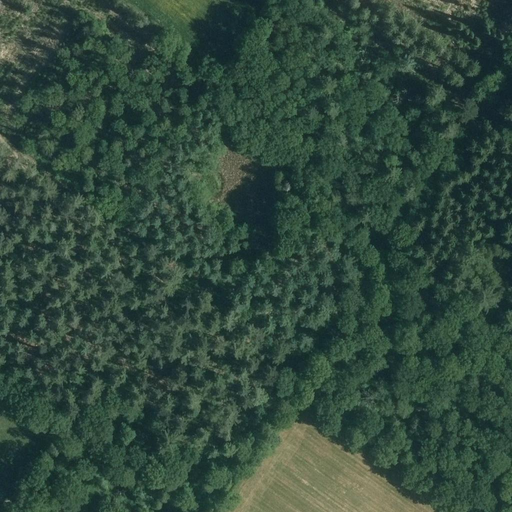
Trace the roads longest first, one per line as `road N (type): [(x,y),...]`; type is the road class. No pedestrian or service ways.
road 1 (track): [(6,144),(305,355)]
road 2 (track): [(305,355),(199,511)]
